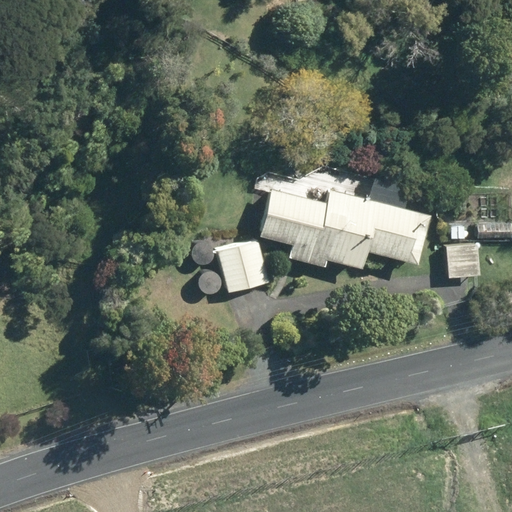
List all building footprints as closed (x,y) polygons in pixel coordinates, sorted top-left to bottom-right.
[(323,186),(274,178),(266,229),(293,234),(290,253),(331,259),(332,253),(367,259),(369,247),(422,255),(431,203),(358,191),(362,172),(326,166),(323,186)] [(472,218),(471,237),(507,239),(508,220),(472,218)] [(263,234),(221,240),(227,285),(269,280),(263,234)] [(220,288),(211,247),(209,235),(185,240),(196,292),(220,288)] [(482,272),(483,238),(452,237),(451,271),(482,272)]
